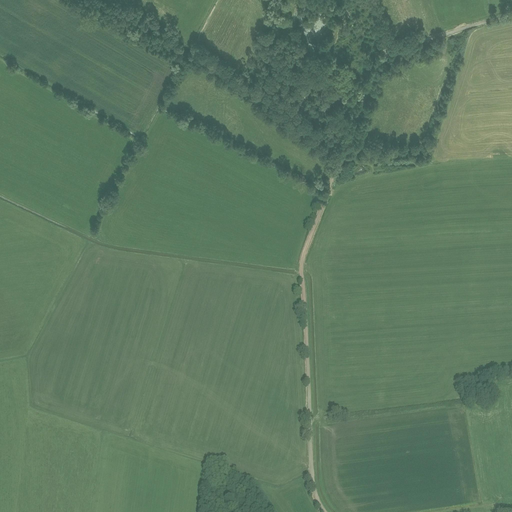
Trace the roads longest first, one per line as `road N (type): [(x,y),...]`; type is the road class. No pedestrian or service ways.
road 1 (track): [(323,511),(312,482),(301,268),(339,158)]
road 2 (track): [(339,158),(384,51),(511,16)]
road 3 (track): [(339,158),(193,48)]
